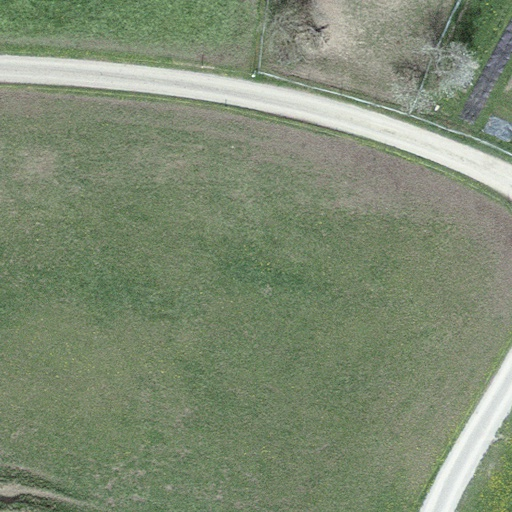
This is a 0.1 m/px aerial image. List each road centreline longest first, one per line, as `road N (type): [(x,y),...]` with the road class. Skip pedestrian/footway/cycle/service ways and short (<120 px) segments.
road 1 (track): [(511,194),(357,121),(111,76),(0,69)]
road 2 (track): [(511,371),(433,511)]
